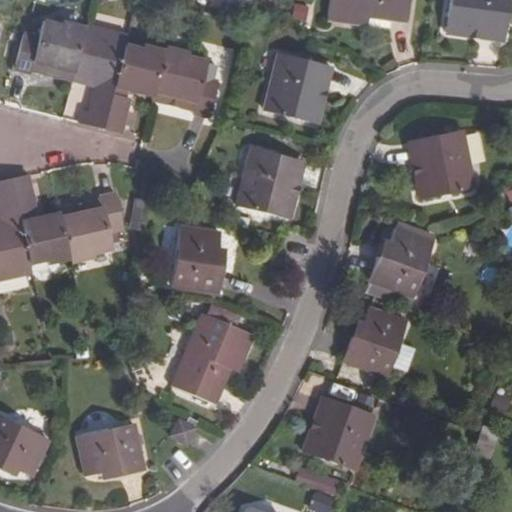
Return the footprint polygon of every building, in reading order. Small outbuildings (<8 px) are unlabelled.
[(330,0),(328,19),(359,23),(361,11),(366,11),(366,15),(368,15),(390,18),(389,22),(405,24),(408,0),(330,0)] [(449,0),(445,34),(468,36),(469,30),(479,31),(478,38),(504,41),(508,0),(449,0)] [(361,11),(359,23),(367,24),(368,15),(366,15),(366,11),(361,11)] [(24,35),(15,72),(29,75),(30,73),(71,85),(83,34),(43,24),(39,39),(24,35)] [(82,111),(79,125),(103,131),(111,100),(113,91),(124,49),(126,39),(85,28),(83,34),(71,85),(88,89),(89,86),(96,87),(90,114),(82,111)] [(469,30),(468,36),(478,38),(479,31),(469,30)] [(124,49),(113,91),(126,95),(151,101),(161,58),(124,49)] [(151,101),(150,104),(191,114),(191,117),(206,120),(216,84),(200,80),(205,65),(162,54),(161,58),(151,101)] [(279,55),(264,112),(314,124),(320,101),(314,100),(317,89),(323,91),(329,67),(279,55)] [(317,89),(314,100),(320,101),(323,91),(317,89)] [(113,91),(111,100),(123,103),(126,95),(113,91)] [(111,100),(103,131),(119,135),(127,104),(123,103),(111,100)] [(174,118),(174,143),(185,144),(185,118),(174,118)] [(409,174),(416,199),(467,183),(451,127),(399,143),(406,165),(413,163),(416,172),(409,174)] [(251,151),(236,208),(287,221),(293,197),(287,196),(290,186),(296,188),(302,163),(251,151)] [(406,165),(409,174),(416,172),(413,163),(406,165)] [(11,179),(18,212),(32,209),(36,208),(29,175),(11,179)] [(0,281),(33,274),(30,263),(20,220),(18,212),(11,179),(0,181),(0,202),(5,223),(0,224),(0,281)] [(290,186),(287,196),(293,197),(296,188),(290,186)] [(69,254),(70,259),(113,249),(109,233),(124,229),(116,193),(101,196),(102,199),(59,208),(59,212),(69,254)] [(18,212),(20,220),(34,217),(32,209),(18,212)] [(20,220),(30,263),(69,254),(59,212),(34,217),(20,220)] [(180,229),(173,287),(219,293),(222,267),(216,267),(219,252),(221,235),(180,229)] [(378,259),(369,283),(413,299),(432,243),(394,230),(389,245),(383,261),(378,259)] [(384,243),(378,259),(383,261),(389,245),(384,243)] [(219,252),(216,267),(222,267),(224,252),(219,252)] [(350,337),(341,363),(386,379),(405,325),(366,311),(360,325),(355,340),(350,337)] [(203,316),(173,388),(217,406),(223,392),(219,391),(227,371),(229,368),(224,366),(226,362),(239,367),(252,337),(203,316)] [(355,324),(350,337),(355,340),(360,325),(355,324)] [(226,362),(224,366),(229,368),(227,371),(236,375),(239,367),(226,362)] [(311,429),(303,453),(353,471),(373,417),(323,398),(315,420),(322,422),(318,432),(311,429)] [(181,417),(172,435),(180,439),(188,443),(196,425),(181,417)] [(0,418),(0,465),(13,472),(29,479),(47,440),(0,418)] [(315,420),(311,429),(318,432),(322,422),(315,420)] [(75,438),(82,477),(100,473),(115,470),(117,477),(142,472),(133,426),(75,438)] [(496,441),(478,434),(469,458),(487,465),(496,441)] [(0,465),(0,472),(11,478),(13,472),(0,465)] [(115,470),(100,473),(102,481),(117,477),(115,470)] [(329,491),(332,478),(297,470),(294,484),(329,491)]
